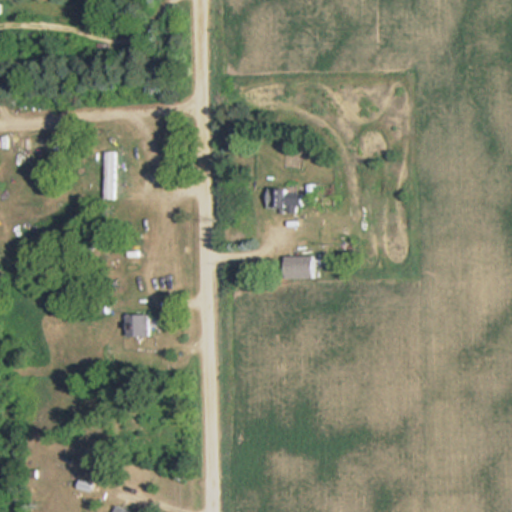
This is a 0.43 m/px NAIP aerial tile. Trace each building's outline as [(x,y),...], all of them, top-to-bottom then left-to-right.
[(117,198),(117,150),(106,150),(106,198),(117,198)] [(309,191),(273,186),(271,208),(307,212),(309,191)] [(317,255),(288,255),(288,277),(317,277),(317,255)] [(131,314),(131,336),(155,336),(155,314),(131,314)] [(118,450),(126,407),(117,406),(109,448),(118,450)]
